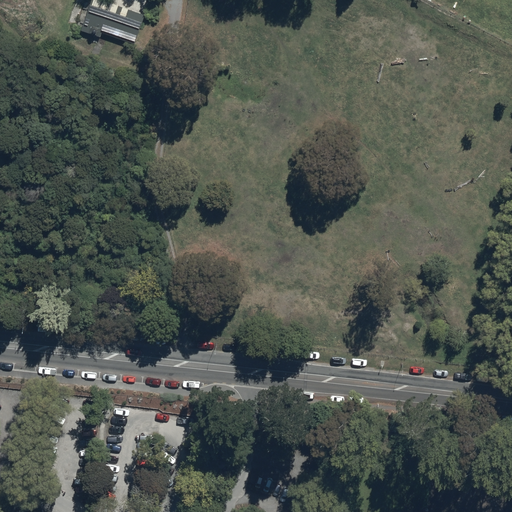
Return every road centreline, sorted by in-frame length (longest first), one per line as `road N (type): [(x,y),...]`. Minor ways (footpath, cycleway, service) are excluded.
road 1 (tertiary): [(0,348),(511,404)]
road 2 (track): [(159,366),(162,289),(133,186),(160,8)]
